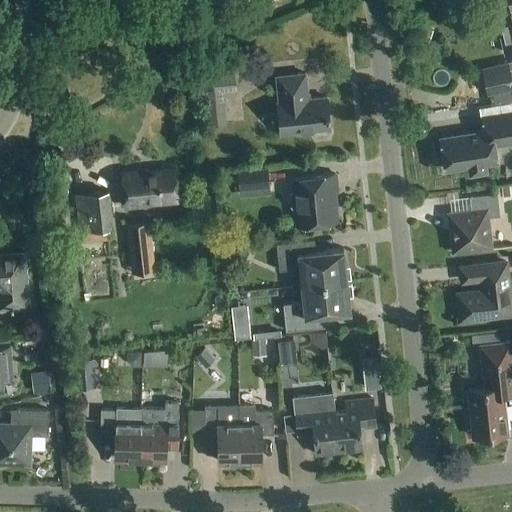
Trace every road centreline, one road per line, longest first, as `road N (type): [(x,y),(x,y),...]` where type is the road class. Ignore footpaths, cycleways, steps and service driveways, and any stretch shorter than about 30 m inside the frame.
road 1 (residential): [(428,484),(374,0)]
road 2 (track): [(86,511),(31,132)]
road 3 (residential): [(360,494),(185,501),(0,493)]
road 4 (unclassified): [(0,127),(19,91),(27,0)]
